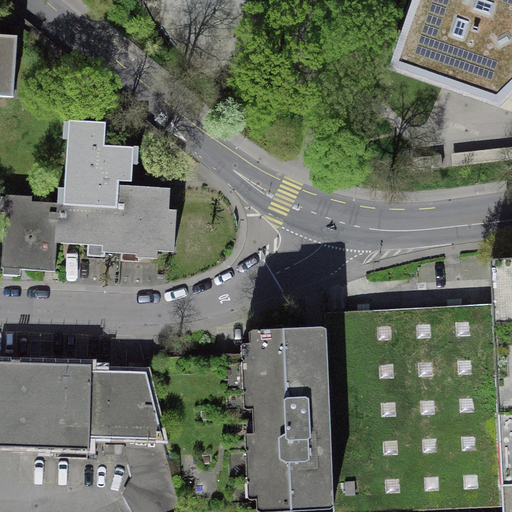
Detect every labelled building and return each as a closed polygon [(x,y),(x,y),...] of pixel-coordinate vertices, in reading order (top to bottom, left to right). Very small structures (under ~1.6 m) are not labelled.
[(511,0),(415,0),(394,65),(488,97),(497,100),(511,85),(511,0)] [(0,95),(9,96),(12,39),(0,37),(0,95)] [(68,122),(62,205),(115,208),(117,186),(117,183),(130,184),(132,149),(116,147),(102,147),(104,124),(68,122)] [(426,157),(412,159),(413,170),(442,167),(440,155),(426,157)] [(156,253),(174,255),(176,211),(168,211),(169,189),(117,186),(115,208),(62,205),(56,204),(54,245),(100,248),(100,254),(134,256),(134,260),(147,260),(156,261),(156,253)] [(30,203),(31,196),(3,195),(0,250),(0,269),(52,272),(53,258),(54,245),(56,204),(30,203)] [(499,307),(501,339),(511,338),(511,266),(497,267),(499,307)] [(165,450),(181,511),(261,511),(332,508),(510,500),(505,411),(501,339),(499,307),(398,313),(341,315),(324,316),(325,329),(322,327),(287,329),(253,330),(249,333),(250,346),(240,357),(166,360),(166,357),(146,358),(143,360),(146,372),(151,391),(163,439),(166,450),(165,450)] [(511,338),(501,339),(505,411),(511,410),(511,338)] [(125,437),(163,439),(151,391),(146,372),(91,370),(91,364),(43,363),(0,361),(0,446),(89,448),(89,437),(125,437)] [(163,439),(125,437),(135,477),(124,497),(131,511),(179,511),(181,511),(165,450),(166,450),(163,439)]
